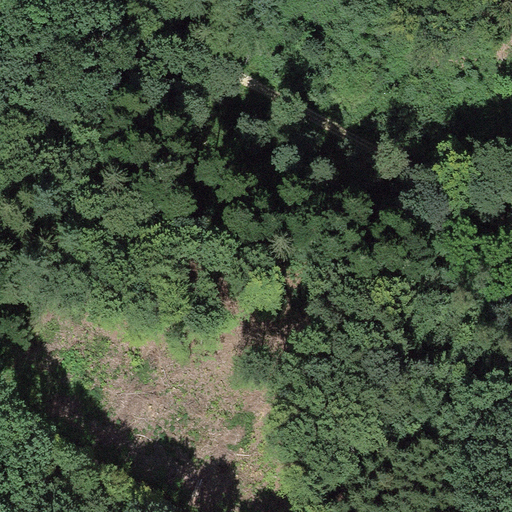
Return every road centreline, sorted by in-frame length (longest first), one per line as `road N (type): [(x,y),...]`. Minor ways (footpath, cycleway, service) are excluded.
road 1 (track): [(96,0),(511,231)]
road 2 (track): [(0,407),(168,511)]
